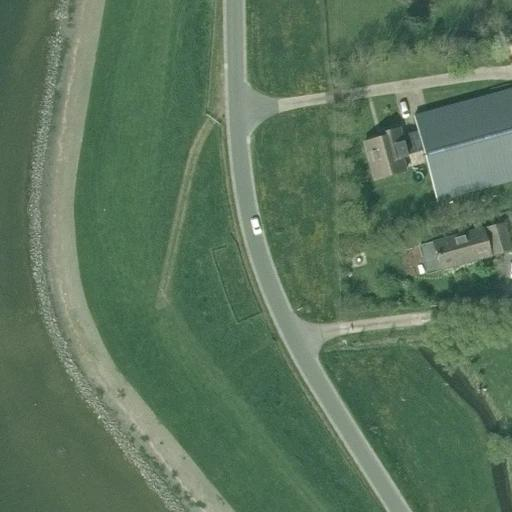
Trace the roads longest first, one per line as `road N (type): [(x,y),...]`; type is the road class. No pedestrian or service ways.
road 1 (tertiary): [(291,340),(246,202),(235,0)]
road 2 (unclassified): [(291,340),(511,318)]
road 3 (tertiary): [(392,511),(291,340)]
